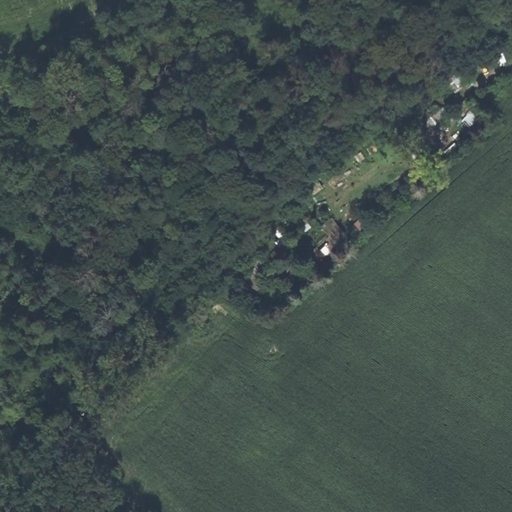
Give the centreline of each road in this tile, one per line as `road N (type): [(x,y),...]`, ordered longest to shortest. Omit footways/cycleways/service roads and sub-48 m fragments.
road 1 (track): [(393,94),(451,57),(511,34)]
road 2 (track): [(118,0),(94,20),(0,49)]
